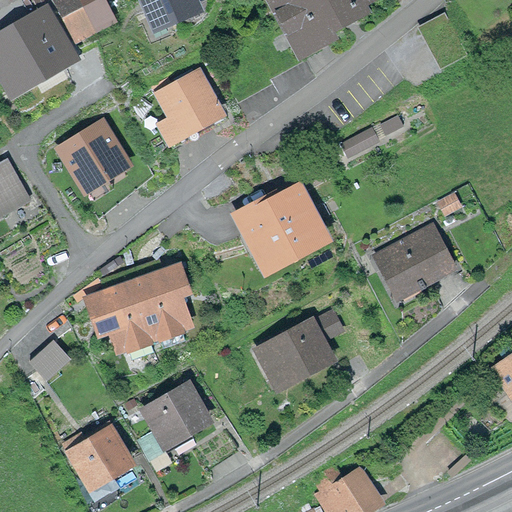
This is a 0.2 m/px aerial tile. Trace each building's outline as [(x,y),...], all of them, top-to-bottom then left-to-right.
[(59,0),(79,40),(94,32),(78,0),(59,0)] [(98,0),(78,0),(94,32),(111,24),(98,0)] [(191,0),(145,0),(156,25),(195,8),(191,0)] [(298,47),(321,34),(317,27),(357,6),(353,0),(272,0),(290,32),(298,47)] [(448,18),(424,31),(431,43),(454,31),(448,18)] [(46,20),(0,46),(0,64),(13,86),(66,56),(46,20)] [(461,43),(454,31),(431,43),(437,55),(461,43)] [(298,47),(290,32),(254,51),(257,56),(222,74),(236,100),(271,81),(268,76),(303,57),(298,47)] [(461,43),(437,55),(444,68),(468,56),(461,43)] [(219,113),(198,74),(160,96),(181,135),(219,113)] [(103,125),(62,150),(86,189),(127,164),(103,125)] [(342,145),(348,156),(377,140),(371,129),(342,145)] [(0,212),(0,213),(26,199),(7,165),(0,169),(0,212)] [(268,202),(240,216),(263,261),(297,243),(301,249),(324,237),(299,190),(270,205),(268,202)] [(432,227),(375,257),(397,298),(400,297),(398,293),(416,283),(421,291),(427,288),(423,281),(453,266),(432,227)] [(175,268),(133,284),(158,351),(186,341),(181,326),(185,325),(175,297),(185,294),(175,268)] [(133,284),(91,300),(104,335),(114,331),(121,347),(125,346),(131,362),(158,351),(133,284)] [(297,330),(258,351),(273,379),(291,370),(295,378),(330,359),(309,319),(296,327),(297,330)] [(53,339),(40,351),(59,370),(71,358),(53,339)] [(47,381),(59,370),(40,351),(29,362),(47,381)] [(511,361),(498,372),(511,391),(511,361)] [(188,385),(145,410),(156,428),(137,439),(147,456),(171,442),(177,451),(194,441),(189,432),(208,420),(188,385)] [(78,434),(64,443),(89,485),(129,462),(109,429),(97,436),(95,431),(81,439),(78,434)] [(359,473),(322,495),(332,511),(359,511),(376,502),(359,473)]
